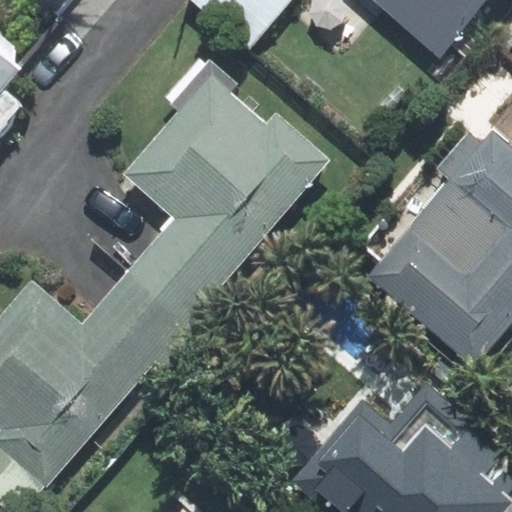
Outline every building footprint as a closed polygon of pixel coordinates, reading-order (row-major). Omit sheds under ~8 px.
[(208,0),(265,49),(308,0),(208,0)] [(392,0),(458,58),(509,0),(392,0)] [(0,166),(55,106),(34,88),(56,63),(0,12),(0,166)] [(0,454),(0,491),(23,511),(39,511),(173,362),(189,376),(255,303),(239,289),(355,159),(297,109),(287,120),(254,90),(260,84),(228,56),(181,108),(191,117),(143,171),(192,214),(95,323),(46,280),(0,331),(0,427),(13,440),(0,454)] [(471,178),(387,276),(497,368),(511,350),(511,129),(503,140),(495,134),(463,171),(471,178)] [(380,398),(307,479),(343,511),(511,511),(511,439),(447,381),(408,423),(380,398)]
